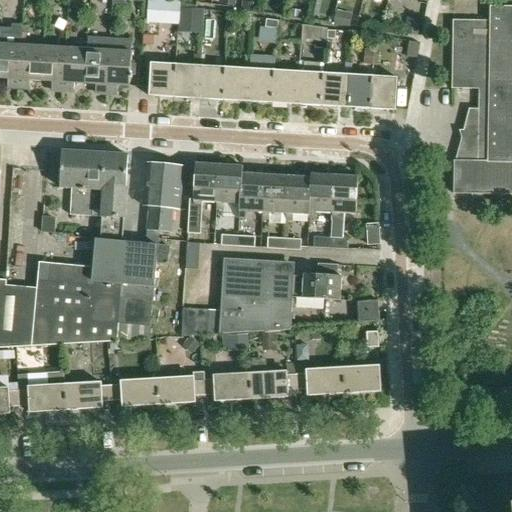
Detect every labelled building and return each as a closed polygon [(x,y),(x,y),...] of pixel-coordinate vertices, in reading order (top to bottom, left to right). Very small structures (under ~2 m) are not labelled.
[(179,23),(179,8),(179,1),(147,0),(147,22),(179,23)] [(228,0),(228,7),(236,8),(236,0),(228,0)] [(254,3),(243,1),(241,10),(253,12),(254,3)] [(511,7),(500,8),(491,7),(490,22),(490,38),(474,38),(474,22),(460,21),(454,21),(452,89),(479,90),(479,110),(469,110),(464,132),(460,132),(462,140),(456,161),(455,161),(454,179),(454,195),(511,195),(511,7)] [(196,9),(179,8),(179,23),(179,33),(202,34),(202,11),(203,9),(196,9)] [(353,13),(337,9),(333,23),(350,26),(353,13)] [(290,10),(289,17),(300,19),(301,11),(290,10)] [(243,27),(244,18),(230,16),(229,25),(243,27)] [(404,35),(422,38),(424,25),(425,21),(406,18),(404,35)] [(267,20),(266,21),(265,28),(277,30),(278,23),(279,22),(267,20)] [(0,81),(9,82),(9,90),(19,90),(22,48),(22,34),(23,26),(12,25),(12,28),(1,27),(0,41),(0,81)] [(311,28),(309,41),(323,43),(325,30),(311,28)] [(329,31),(327,39),(335,40),(336,32),(329,31)] [(89,40),(88,52),(86,86),(97,87),(96,95),(108,95),(110,41),(89,40)] [(133,42),(110,41),(108,95),(119,96),(120,88),(130,89),(132,54),(133,42)] [(421,45),(409,43),(407,57),(418,59),(421,45)] [(44,49),(22,48),(19,90),(31,91),(31,83),(42,83),(44,49)] [(66,50),(44,49),(42,83),(53,84),(53,92),(64,93),(66,50)] [(86,86),(88,52),(66,50),(64,93),(75,93),(75,85),(86,86)] [(375,51),(365,50),(364,65),(373,66),(375,51)] [(175,99),(177,66),(152,64),(150,98),(175,99)] [(177,66),(175,99),(199,100),(201,67),(193,67),(177,66)] [(201,67),(199,100),(224,102),(226,69),(205,67),(201,67)] [(226,69),(224,102),(248,103),(250,70),(246,70),(226,69)] [(250,70),(248,103),(273,105),(275,71),(255,70),(250,70)] [(275,71),(273,105),(298,106),(300,73),(295,73),(275,71)] [(300,73),(298,106),(322,108),(324,74),(304,73),(300,73)] [(324,74),(322,108),(347,109),(349,76),(345,75),(324,74)] [(349,76),(347,109),(371,110),(373,77),(352,76),(349,76)] [(373,77),(371,110),(396,112),(398,79),(373,77)] [(71,217),(82,217),(86,153),(63,151),(61,188),(73,189),(71,217)] [(82,217),(92,218),(93,208),(104,209),(105,191),(107,154),(86,153),(82,217)] [(125,219),(127,192),(129,156),(107,154),(105,191),(104,209),(103,218),(125,219)] [(218,204),(220,165),(196,164),(194,200),(190,200),(188,234),(201,235),(202,210),(203,203),(218,204)] [(244,167),(220,165),(218,204),(217,211),(224,211),(225,204),(241,205),(242,205),(243,174),(244,174),(244,167)] [(149,166),(145,208),(151,209),(148,232),(160,233),(167,167),(149,166)] [(167,167),(160,233),(172,234),(174,211),(180,211),(184,169),(167,167)] [(266,176),(244,174),(243,174),(242,205),(241,205),(240,220),(248,221),(248,213),(264,214),(265,214),(266,176)] [(312,175),(311,178),(312,178),(310,216),(310,220),(318,220),(318,213),(333,213),(334,213),(336,176),(312,175)] [(289,177),(266,176),(265,214),(264,214),(264,221),(271,222),(271,214),(287,215),(288,215),(289,177)] [(333,213),(332,239),(332,249),(348,250),(348,240),(343,239),(345,214),(358,214),(360,177),(336,176),(334,213),(333,213)] [(295,215),(310,216),(312,178),(311,178),(289,177),(288,215),(287,215),(287,223),(294,223),(295,215)] [(43,217),(42,233),(55,234),(56,218),(43,217)] [(223,237),(223,247),(239,248),(239,237),(223,237)] [(256,238),(239,237),(239,248),(255,249),(256,238)] [(332,249),(332,239),(316,238),(315,248),(332,249)] [(285,250),(286,240),(269,239),(269,250),(285,250)] [(0,349),(118,342),(119,325),(128,243),(97,240),(94,269),(40,263),(37,290),(7,287),(8,280),(0,280),(0,349)] [(302,241),(286,240),(285,250),(302,251),(302,241)] [(157,264),(159,247),(128,243),(119,325),(151,328),(157,264)] [(200,271),(201,246),(188,245),(187,270),(200,271)] [(159,247),(157,264),(168,265),(169,248),(159,247)] [(244,334),(249,261),(225,260),(221,312),(220,335),(244,334)] [(262,333),(269,332),(272,263),(249,261),(244,334),(262,333)] [(272,263),(269,332),(275,332),(293,331),(294,298),(295,276),(296,264),(272,263)] [(306,277),(295,276),(294,298),(342,301),(343,276),(338,276),(339,266),(320,265),(319,275),(306,274),(306,277)] [(359,323),(378,322),(381,322),(379,302),(358,303),(359,323)] [(183,337),(195,337),(197,310),(185,309),(183,337)] [(209,311),(197,310),(195,337),(207,336),(209,311)] [(207,336),(220,335),(221,312),(209,311),(207,336)] [(269,332),(262,333),(263,352),(276,351),(275,332),(269,332)] [(321,332),(309,332),(310,342),(321,341),(321,332)] [(368,348),(379,348),(379,332),(368,333),(368,348)] [(249,335),(227,337),(228,348),(228,353),(250,351),(249,335)] [(190,337),(182,346),(192,355),(200,346),(190,337)] [(15,351),(0,351),(0,360),(10,360),(15,360),(15,351)] [(343,369),(344,395),(383,393),(381,367),(343,369)] [(309,375),(299,375),(299,390),(309,390),(309,392),(309,397),(344,395),(343,369),(309,371),(309,375)] [(30,375),(20,375),(20,383),(20,392),(21,406),(31,406),(31,410),(31,414),(67,412),(66,386),(65,373),(48,374),(30,375)] [(195,378),(159,380),(160,406),(198,404),(198,399),(198,396),(207,396),(206,381),(206,373),(195,374),(195,378)] [(283,373),(251,375),(253,400),(290,398),(290,393),(289,391),(299,390),(299,375),(289,376),(289,373),(283,373)] [(216,380),(206,381),(207,396),(216,395),(217,398),(217,403),(253,400),(251,375),(216,377),(216,380)] [(122,386),(113,387),(114,401),(123,401),(123,404),(124,409),(160,406),(159,380),(122,383),(122,386)] [(103,384),(66,386),(67,412),(105,410),(105,405),(104,402),(114,401),(113,387),(104,387),(103,384)] [(11,389),(0,389),(0,416),(12,415),(12,411),(12,407),(21,406),(20,392),(11,393),(11,389)]
